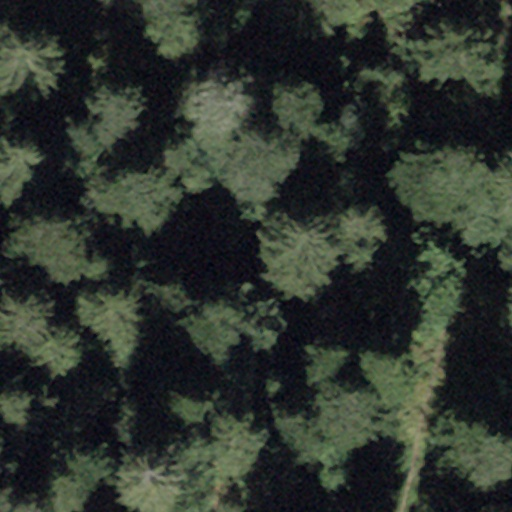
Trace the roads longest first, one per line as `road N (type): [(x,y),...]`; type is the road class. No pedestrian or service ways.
road 1 (track): [(511,6),(421,511)]
road 2 (track): [(504,31),(201,57)]
